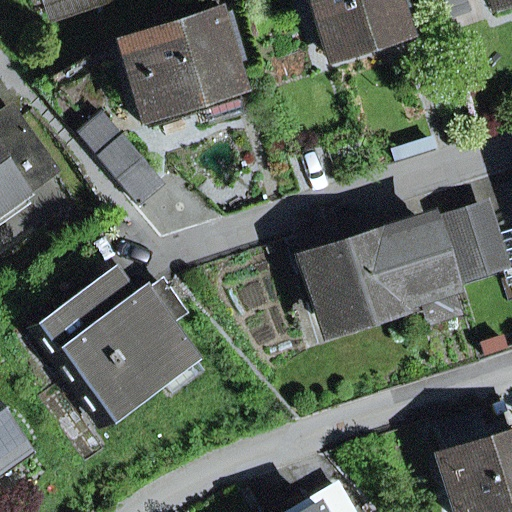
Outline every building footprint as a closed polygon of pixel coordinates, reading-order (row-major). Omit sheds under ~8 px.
[(306,0),(324,52),(397,29),(388,0),(306,0)] [(511,0),(492,0),(496,12),(511,6),(511,0)] [(119,48),(144,126),(234,98),(223,66),(239,61),(224,14),(119,48)] [(76,134),(134,203),(158,183),(100,114),(76,134)] [(15,117),(0,127),(0,208),(53,170),(15,117)] [(444,220),(462,277),(500,265),(492,236),(482,207),(444,220)] [(306,260),(310,274),(296,279),(303,301),(317,296),(326,324),(415,295),(425,323),(455,314),(426,227),(396,237),(394,231),(306,260)] [(511,228),(492,236),(500,265),(507,287),(511,284),(511,228)] [(34,332),(97,419),(185,356),(163,326),(150,307),(141,294),(132,300),(114,274),(34,332)] [(166,296),(150,307),(163,326),(179,314),(166,296)] [(445,462),(504,443),(498,424),(479,430),(475,416),(435,429),(445,462)] [(0,470),(23,453),(0,420),(0,470)] [(511,511),(511,440),(504,443),(445,462),(460,511),(511,511)] [(312,505),(316,511),(351,511),(338,489),(312,505)]
